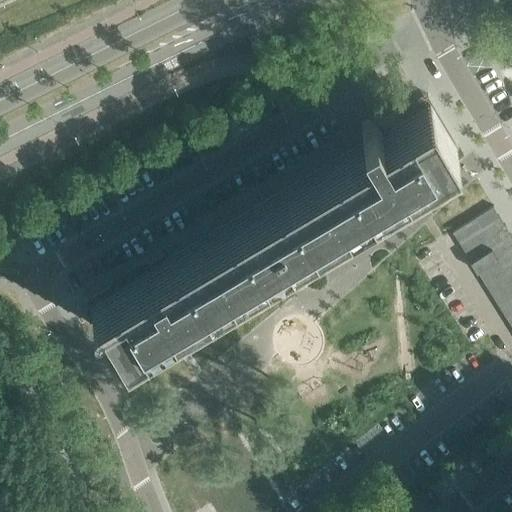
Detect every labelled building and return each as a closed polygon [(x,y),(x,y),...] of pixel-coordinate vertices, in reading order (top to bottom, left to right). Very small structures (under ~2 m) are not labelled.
[(148,271),(147,268),(146,267),(127,274),(131,285),(102,302),(101,303),(123,340),(125,339),(125,338),(453,143),(454,144),(455,143),(433,105),(431,106),(397,127),(391,117),(379,125),(373,116),(360,123),(367,136),(368,135),(372,142),(161,267),(159,265),(148,271)] [(473,218),(479,228),(499,215),(493,206),(473,218)] [(479,228),(485,237),(505,225),(499,215),(479,228)] [(453,231),(459,241),(479,228),(473,218),(453,231)] [(485,237),(491,247),(511,234),(505,225),(485,237)] [(459,241),(465,250),(485,237),(479,228),(459,241)] [(491,247),(497,257),(511,247),(511,235),(511,234),(491,247)] [(465,250),(470,259),(491,247),(485,237),(465,250)] [(470,259),(477,270),(497,257),(491,247),(470,259)] [(511,247),(497,257),(503,266),(511,260),(511,247)] [(477,270),(483,279),(503,266),(497,257),(477,270)] [(511,260),(503,266),(509,276),(511,273),(511,260)] [(483,279),(489,288),(509,276),(503,266),(483,279)] [(489,288),(495,298),(511,287),(511,280),(509,276),(489,288)] [(511,287),(495,298),(501,308),(511,300),(511,287)] [(511,300),(501,308),(507,317),(511,313),(511,300)] [(215,511),(291,511),(247,437),(191,470),(215,511)]
